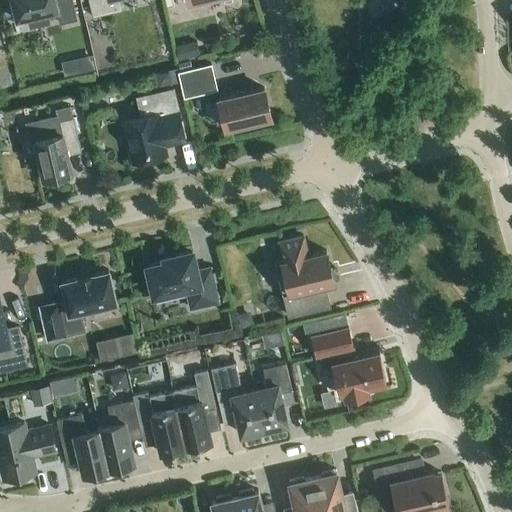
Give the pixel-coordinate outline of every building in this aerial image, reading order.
[(7,0),(10,10),(14,9),(16,19),(27,16),(30,27),(49,23),(47,12),(56,9),(59,23),(76,19),(71,0),(7,0)] [(88,0),(92,17),(122,10),(119,0),(88,0)] [(177,47),(179,59),(191,56),(188,45),(177,47)] [(95,68),(92,55),(79,58),(82,71),(95,68)] [(178,72),(184,98),(217,90),(211,64),(178,72)] [(176,70),(156,74),(158,81),(161,85),(178,81),(176,70)] [(236,93),(236,94),(218,99),(225,128),(239,124),(240,129),(257,125),(256,121),(271,117),(264,88),(246,92),(246,91),(236,93)] [(151,114),(125,120),(134,162),(165,155),(162,144),(185,139),(173,89),(147,95),(151,114)] [(79,144),(73,118),(70,106),(55,109),(57,115),(25,122),(30,144),(35,143),(43,179),(50,177),(50,181),(66,178),(65,174),(71,172),(65,147),(79,144)] [(324,285),(334,283),(326,251),(308,255),(303,235),(279,241),(283,261),(275,263),(282,294),(290,293),(295,314),(329,306),(324,285)] [(163,258),(164,262),(147,266),(153,295),(186,287),(191,308),(218,302),(210,267),(197,270),(192,251),(163,258)] [(66,302),(58,304),(58,303),(41,307),(48,339),(65,335),(65,334),(84,330),(80,310),(116,302),(108,270),(91,274),(79,277),(62,281),(66,302)] [(238,314),(241,328),(253,325),(250,311),(238,314)] [(0,371),(27,365),(19,327),(4,330),(0,314),(0,371)] [(354,358),(351,347),(353,347),(349,327),(311,336),(316,355),(319,355),(322,367),(333,365),(339,392),(344,391),(346,398),(368,393),(367,386),(386,382),(379,352),(354,358)] [(137,351),(132,333),(116,337),(120,355),(137,351)] [(264,428),(255,389),(242,392),(235,362),(211,367),(220,406),(233,403),(240,434),(245,433),(249,435),(258,433),(260,429),(264,428)] [(267,386),(255,389),(264,428),(268,427),(271,430),(280,428),(282,424),(287,423),(280,392),(292,390),(285,362),(263,368),(267,386)] [(197,384),(173,389),(186,447),(191,446),(191,448),(207,445),(207,442),(211,441),(204,411),(216,409),(207,369),(194,372),(197,384)] [(129,386),(125,371),(110,375),(113,390),(129,386)] [(63,394),(60,380),(50,382),(53,396),(63,394)] [(52,402),(48,386),(30,390),(33,406),(52,402)] [(133,395),(134,399),(140,426),(154,423),(161,453),(165,452),(166,454),(182,450),(181,448),(186,447),(173,389),(149,395),(148,391),(133,395)] [(98,427),(99,429),(100,429),(109,467),(134,462),(127,429),(140,426),(134,399),(107,405),(111,424),(98,427)] [(100,429),(99,429),(86,432),(82,413),(56,419),(63,446),(76,443),(83,473),(85,473),(86,478),(98,475),(97,470),(109,467),(100,429)] [(26,430),(24,422),(0,428),(0,463),(3,478),(35,471),(31,453),(39,452),(40,454),(55,450),(49,425),(26,430)] [(441,506),(448,504),(441,472),(433,474),(433,471),(407,477),(404,462),(373,469),(382,504),(395,501),(397,511),(426,511),(442,509),(441,506)] [(322,475),(313,477),(320,511),(357,511),(355,500),(343,503),(336,470),(321,473),(322,475)] [(320,511),(313,477),(304,479),(303,477),(289,480),(296,511),(320,511)] [(239,495),(235,496),(238,511),(263,511),(258,491),(254,492),(253,489),(238,492),(239,495)] [(238,511),(235,496),(231,497),(230,494),(215,497),(216,500),(211,501),(213,511),(238,511)]
